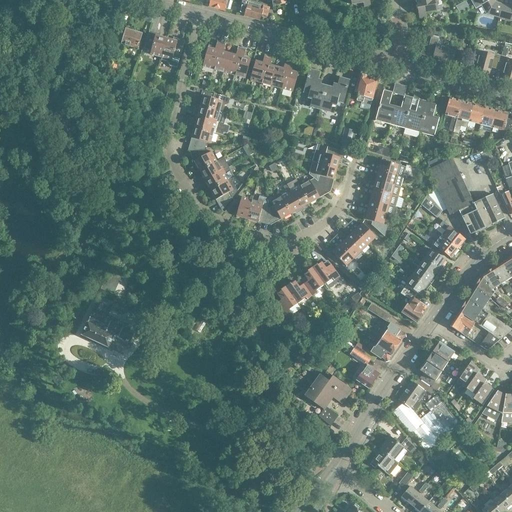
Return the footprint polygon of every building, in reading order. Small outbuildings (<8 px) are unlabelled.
[(210,0),(209,7),(225,11),(225,8),(230,10),(232,1),(227,0),(210,0)] [(248,0),(242,0),(239,15),(259,20),(261,15),(267,17),(269,10),(270,8),(249,2),(249,0),(248,0)] [(434,0),(417,3),(419,18),(426,17),(425,13),(441,10),(439,0),(434,0)] [(471,0),(476,8),(482,4),(487,13),(499,17),(503,4),(495,2),(494,0),(471,0)] [(465,1),(456,6),(459,13),(469,8),(465,1)] [(503,4),(499,17),(511,20),(511,5),(510,6),(503,4)] [(137,49),(142,33),(126,29),(121,44),(137,49)] [(149,31),(144,49),(151,51),(150,54),(161,58),(166,38),(160,36),(161,34),(149,31)] [(431,36),(426,53),(427,53),(434,55),(433,58),(432,60),(451,65),(455,51),(436,46),(438,38),(431,36)] [(161,58),(160,60),(167,62),(169,66),(177,68),(185,41),(173,38),(173,40),(166,38),(161,58)] [(203,67),(213,70),(221,42),(217,40),(214,49),(208,47),(203,67)] [(221,42),(213,70),(224,72),(229,53),(223,51),(225,43),(221,42)] [(229,53),(224,72),(234,75),(242,47),(237,46),(235,55),(229,53)] [(242,47),(234,75),(245,78),(251,59),(243,57),(246,48),(242,47)] [(480,51),(475,71),(489,74),(490,68),(497,69),(501,56),(494,54),(494,55),(480,51)] [(501,56),(497,69),(504,71),(502,78),(511,80),(511,60),(507,59),(508,57),(506,57),(507,53),(503,52),(501,56)] [(262,62),(255,61),(250,80),(261,83),(268,55),(264,54),(262,62)] [(268,55),(261,83),(271,86),(277,67),(270,65),(273,56),(268,55)] [(277,67),(271,86),(282,89),(289,61),(285,60),(283,68),(277,67)] [(289,61),(282,89),(293,92),(298,73),(291,71),(294,62),(289,61)] [(117,65),(110,63),(109,70),(115,71),(117,65)] [(310,107),(320,109),(326,86),(321,85),(322,81),(318,80),(320,72),(309,69),(303,92),(309,94),(307,100),(311,101),(310,107)] [(372,101),(378,80),(367,77),(368,73),(360,71),(354,92),(358,93),(356,101),(370,105),(371,101),(372,101)] [(326,86),(320,109),(331,112),(332,107),(336,108),(338,101),(343,103),(350,80),(339,77),(337,85),(333,84),(332,88),(326,86)] [(395,82),(393,92),(404,95),(407,85),(395,82)] [(392,91),(384,89),(376,121),(390,125),(395,106),(389,104),(392,91)] [(201,101),(200,108),(222,113),(224,106),(228,104),(229,98),(214,94),(214,95),(201,92),(199,100),(201,101)] [(401,108),(395,106),(390,125),(405,129),(413,99),(414,97),(404,95),(401,108)] [(445,115),(452,117),(449,130),(453,131),(462,101),(450,98),(445,115)] [(413,99),(405,129),(420,133),(428,101),(419,99),(419,101),(413,99)] [(428,101),(420,133),(435,137),(439,118),(433,116),(436,103),(428,101)] [(462,101),(453,131),(454,131),(453,132),(459,134),(461,127),(467,128),(469,121),(473,104),(462,101)] [(473,104),(469,121),(480,124),(485,107),(473,104)] [(485,107),(480,124),(479,130),(490,133),(492,127),(496,111),(485,107)] [(226,114),(222,113),(200,108),(198,115),(196,114),(195,118),(224,125),(226,114)] [(496,111),(492,127),(507,132),(511,125),(511,121),(507,120),(508,114),(496,111)] [(224,125),(195,118),(194,121),(196,121),(194,128),(213,133),(223,136),(223,133),(227,134),(229,126),(224,125)] [(213,133),(194,128),(191,142),(195,143),(193,150),(205,149),(206,143),(210,144),(213,133)] [(354,131),(344,128),(340,143),(350,146),(354,131)] [(489,139),(486,150),(485,150),(498,142),(489,139)] [(478,153),(481,152),(486,150),(483,144),(475,148),(478,153)] [(247,145),(242,147),(246,154),(251,151),(247,145)] [(317,145),(312,162),(338,169),(340,162),(342,163),(345,153),(317,145)] [(205,149),(193,150),(197,158),(193,160),(200,172),(200,171),(217,162),(211,152),(208,154),(205,149)] [(398,153),(390,150),(388,157),(397,159),(398,153)] [(489,151),(481,155),(486,165),(494,162),(489,151)] [(439,157),(427,163),(430,168),(442,163),(439,157)] [(224,158),(217,162),(200,171),(204,177),(202,179),(204,182),(229,167),(224,158)] [(438,190),(427,195),(442,212),(447,210),(449,215),(459,210),(470,234),(486,227),(475,203),(473,203),(461,178),(454,162),(452,158),(428,169),(438,190)] [(371,163),(370,167),(397,175),(404,177),(406,167),(381,160),(380,166),(371,163)] [(312,162),(309,174),(314,179),(327,189),(330,181),(334,183),(338,169),(312,162)] [(509,165),(502,167),(505,178),(511,176),(511,175),(511,162),(508,163),(509,165)] [(275,164),(268,167),(271,172),(277,168),(275,164)] [(229,167),(204,182),(206,185),(208,184),(211,190),(228,180),(230,179),(235,176),(231,170),(235,168),(233,165),(229,167)] [(370,167),(368,173),(377,176),(376,179),(397,185),(401,187),(404,177),(397,175),(370,167)] [(222,200),(226,207),(233,197),(237,191),(230,179),(228,180),(211,190),(218,202),(222,200)] [(296,179),(287,184),(288,185),(302,211),(305,209),(304,207),(310,204),(301,186),(300,187),(296,179)] [(314,179),(301,186),(310,204),(322,197),(320,193),(327,189),(314,179)] [(366,183),(365,187),(398,196),(401,188),(396,186),(397,185),(376,179),(374,185),(366,183)] [(287,194),(282,197),(291,214),(297,211),(299,213),(302,211),(288,185),(284,187),(287,194)] [(500,186),(496,187),(499,192),(510,216),(511,215),(511,199),(511,198),(509,191),(503,193),(500,186)] [(398,196),(365,187),(363,193),(371,195),(370,199),(395,206),(398,196)] [(493,194),(475,203),(486,227),(504,218),(493,194)] [(427,195),(421,205),(437,218),(442,212),(427,195)] [(258,202),(253,201),(248,219),(261,223),(263,219),(271,221),(268,209),(267,198),(259,196),(258,202)] [(241,201),(235,200),(227,210),(236,212),(235,216),(248,219),(253,201),(242,197),(241,201)] [(274,206),(268,209),(271,221),(277,217),(279,221),(291,214),(282,197),(272,202),(274,206)] [(360,203),(359,206),(386,214),(386,215),(394,217),(394,216),(395,215),(396,210),(396,208),(397,207),(395,207),(395,206),(370,199),(368,205),(360,203)] [(386,214),(359,206),(357,213),(365,215),(364,219),(372,221),(371,225),(384,236),(385,236),(387,225),(385,225),(386,223),(384,222),(386,215),(386,214)] [(352,221),(349,224),(368,244),(374,238),(376,239),(377,238),(362,222),(358,227),(352,221)] [(446,231),(442,236),(458,248),(466,239),(453,229),(443,221),(440,225),(442,227),(446,231)] [(349,224),(345,228),(350,234),(347,237),(362,253),(363,252),(362,250),(368,244),(349,224)] [(404,239),(408,242),(412,236),(408,233),(404,239)] [(433,244),(438,247),(450,258),(458,248),(442,236),(438,241),(436,240),(435,241),(430,237),(426,234),(424,238),(427,240),(426,241),(432,245),(433,244)] [(338,235),(334,239),(353,258),(360,252),(361,254),(362,253),(347,237),(343,241),(338,235)] [(335,248),(332,252),(347,267),(348,266),(347,265),(353,258),(334,239),(330,242),(335,248)] [(403,248),(399,245),(395,251),(399,254),(403,248)] [(427,254),(424,258),(441,270),(443,268),(441,266),(445,260),(431,249),(431,250),(425,246),(422,250),(427,254)] [(511,256),(502,263),(511,277),(511,278),(511,256)] [(412,264),(418,267),(433,278),(437,271),(439,273),(441,270),(424,258),(421,263),(415,259),(412,264)] [(317,264),(312,268),(324,285),(328,290),(341,280),(339,277),(340,277),(331,265),(326,269),(322,262),(321,263),(318,265),(317,264)] [(389,266),(385,263),(381,269),(385,272),(389,266)] [(502,263),(492,269),(501,284),(503,286),(507,284),(505,281),(511,277),(502,263)] [(418,267),(412,276),(428,288),(430,285),(428,284),(433,278),(418,267)] [(308,281),(304,284),(312,296),(317,293),(316,291),(324,285),(312,268),(307,271),(308,272),(304,275),(308,281)] [(492,269),(482,276),(491,290),(493,292),(497,290),(495,287),(501,284),(492,269)] [(109,272),(101,289),(113,294),(121,277),(109,272)] [(406,285),(417,293),(420,295),(425,288),(427,290),(428,288),(412,276),(406,285)] [(491,290),(482,276),(475,287),(490,298),(494,292),(493,292),(491,290)] [(290,283),(285,287),(298,304),(306,298),(307,300),(312,296),(304,284),(299,287),(295,281),(291,284),(290,283)] [(406,285),(400,293),(411,300),(402,312),(416,322),(426,307),(414,299),(417,293),(406,285)] [(281,300),(276,304),(285,316),(291,312),(289,310),(298,304),(285,287),(281,290),(281,291),(277,294),(281,300)] [(472,293),(468,299),(482,309),(485,304),(490,298),(475,287),(474,289),(473,289),(471,292),(472,293)] [(504,301),(500,298),(497,301),(496,302),(505,309),(508,305),(504,301)] [(499,340),(511,330),(482,309),(468,299),(459,312),(450,326),(467,338),(469,335),(467,334),(474,323),(489,333),(480,346),(487,350),(499,340)] [(93,313),(82,335),(108,347),(112,340),(114,341),(115,340),(117,338),(122,340),(123,339),(131,343),(136,330),(119,322),(118,324),(103,317),(108,307),(98,302),(96,307),(95,307),(93,313)] [(340,307),(344,312),(351,307),(348,302),(340,307)] [(392,317),(371,304),(367,310),(388,323),(392,317)] [(339,318),(331,323),(334,327),(342,322),(339,318)] [(388,328),(381,338),(396,348),(403,338),(406,338),(405,333),(403,333),(397,330),(398,328),(390,323),(387,328),(388,328)] [(335,336),(329,332),(324,341),(330,344),(335,336)] [(396,348),(381,338),(375,348),(374,347),(370,352),(378,357),(379,356),(384,359),(385,362),(390,361),(389,359),(396,348)] [(438,342),(432,352),(447,362),(454,353),(438,342)] [(358,343),(354,349),(364,356),(368,350),(358,343)] [(364,356),(354,349),(350,355),(366,366),(356,380),(368,389),(379,373),(367,365),(370,360),(364,356)] [(441,372),(447,362),(432,352),(425,361),(441,372)] [(422,373),(419,378),(430,387),(430,388),(436,391),(439,386),(433,382),(441,372),(425,361),(419,371),(422,373)] [(462,373),(456,382),(465,389),(476,374),(479,369),(475,366),(474,367),(468,363),(465,368),(462,373)] [(330,366),(326,371),(331,375),(336,370),(330,366)] [(476,374),(465,389),(475,395),(483,384),(486,380),(482,376),(481,377),(476,374)] [(320,375),(305,396),(323,409),(317,417),(331,427),(338,416),(326,407),(332,398),(338,402),(341,399),(344,401),(352,390),(332,376),(329,381),(320,375)] [(411,382),(398,400),(403,403),(414,411),(415,412),(425,398),(423,397),(426,393),(423,391),(423,390),(413,383),(411,382)] [(483,384),(475,395),(472,399),(482,406),(493,390),(489,386),(488,387),(483,384)] [(505,395),(497,391),(482,413),(495,420),(498,413),(502,415),(502,413),(505,395)] [(502,415),(501,424),(502,422),(511,422),(511,394),(504,394),(505,395),(502,413),(502,415)] [(389,436),(379,449),(394,460),(403,447),(411,454),(416,448),(407,437),(400,445),(389,436)] [(380,450),(371,462),(372,462),(370,464),(374,468),(376,466),(389,475),(398,464),(394,460),(379,449),(380,450)] [(511,451),(511,452),(502,460),(506,463),(511,457),(511,451)] [(502,460),(493,467),(496,471),(506,463),(502,460)] [(404,488),(413,476),(408,472),(399,483),(404,488)] [(481,478),(475,484),(478,487),(484,481),(481,478)] [(410,487),(401,497),(411,505),(419,494),(410,487)] [(511,489),(510,487),(500,495),(510,506),(511,504),(511,489)] [(419,494),(411,505),(419,511),(420,511),(428,502),(419,494)] [(500,495),(491,503),(499,511),(502,511),(510,506),(500,495)] [(428,502),(420,511),(435,511),(438,510),(434,506),(437,502),(432,497),(428,502)] [(499,511),(491,503),(481,511),(482,511),(499,511)]
